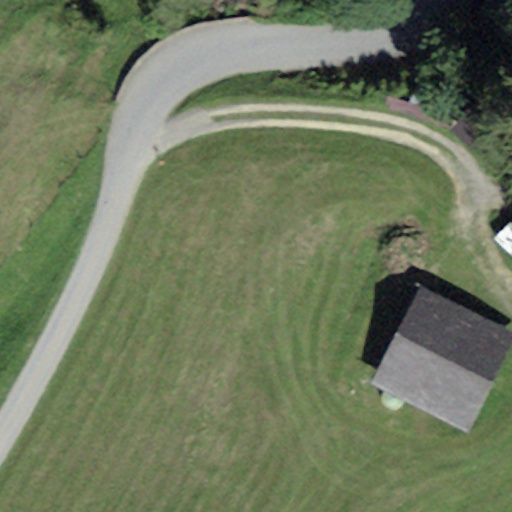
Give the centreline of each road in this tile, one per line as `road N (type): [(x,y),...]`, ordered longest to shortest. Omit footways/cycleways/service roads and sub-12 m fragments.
road 1 (unclassified): [(437,0),(431,12),(380,41),(266,44),(197,61),(146,98),(129,162),(0,405)]
road 2 (track): [(511,195),(406,134),(220,131),(129,162)]
